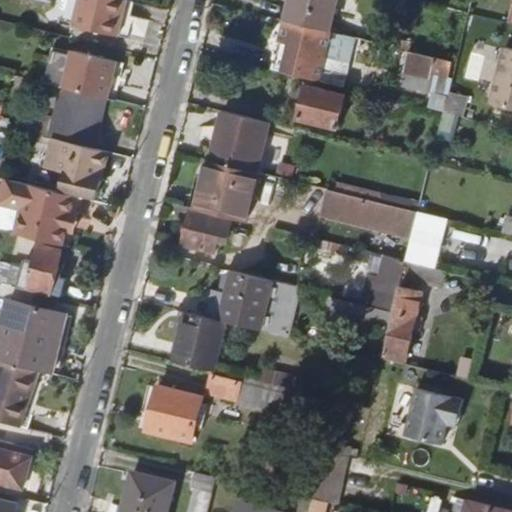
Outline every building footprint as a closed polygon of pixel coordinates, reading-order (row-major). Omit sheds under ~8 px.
[(118,35),(127,0),(76,0),(71,24),(118,35)] [(329,29),(335,0),(289,0),(286,18),(329,29)] [(329,29),(286,18),(280,39),(290,42),(283,69),(319,78),(332,30),(329,29)] [(62,85),(70,50),(51,45),(42,80),(62,85)] [(511,47),(505,45),(491,101),(511,106),(511,47)] [(70,50),(62,85),(107,96),(116,60),(71,48),(70,50)] [(424,90),(433,54),(408,48),(400,84),(424,90)] [(345,96),(308,86),(300,116),(337,126),(345,96)] [(75,94),(64,139),(84,143),(88,128),(83,127),(91,98),(75,94)] [(223,106),(211,156),(212,156),(258,168),(269,118),(223,106)] [(64,139),(59,137),(52,165),(70,169),(65,187),(98,195),(106,163),(98,162),(102,148),(84,143),(64,139)] [(98,162),(106,163),(109,150),(102,148),(98,162)] [(248,217),(259,168),(258,168),(212,156),(209,171),(206,170),(197,205),(216,209),(248,217)] [(8,176),(6,183),(27,188),(29,182),(8,176)] [(21,210),(16,231),(62,243),(66,228),(71,209),(75,193),(29,182),(27,188),(6,183),(1,205),(21,210)] [(377,214),(380,198),(331,186),(328,202),(377,214)] [(194,204),(165,196),(164,203),(192,210),(184,242),(217,250),(221,235),(210,231),(216,211),(193,207),(194,204)] [(427,263),(440,213),(420,208),(407,257),(427,263)] [(78,210),(71,209),(66,228),(73,229),(78,210)] [(14,261),(9,281),(16,283),(60,295),(65,278),(60,276),(63,266),(59,265),(64,249),(43,243),(39,260),(28,257),(27,264),(14,261)] [(373,274),(366,300),(395,307),(403,275),(407,257),(389,253),(383,276),(373,274)] [(442,285),(447,268),(427,263),(407,257),(403,275),(407,276),(387,353),(408,357),(428,281),(442,285)] [(264,326),(276,277),(235,266),(223,315),(229,317),(264,326)] [(329,308),(391,324),(395,310),(331,295),(329,308)] [(12,299),(0,345),(0,358),(3,359),(42,369),(54,372),(58,355),(65,357),(70,336),(65,334),(70,314),(12,299)] [(218,367),(229,317),(223,315),(190,307),(187,322),(182,321),(174,357),(218,367)] [(0,420),(27,428),(42,369),(3,359),(0,369),(0,420)] [(215,372),(212,388),(258,400),(262,385),(215,372)] [(152,426),(196,437),(206,394),(162,383),(155,414),(152,426)] [(465,397),(419,386),(406,433),(443,443),(450,413),(460,416),(465,397)] [(0,447),(0,477),(24,483),(30,455),(0,447)] [(339,503),(350,454),(324,448),(312,496),(339,503)] [(168,511),(176,479),(137,469),(126,511),(168,511)] [(193,511),(209,511),(215,488),(200,484),(193,511)] [(293,510),(300,511),(308,511),(312,496),(298,492),(293,510)] [(0,511),(15,511),(18,502),(0,496),(0,511)] [(312,496),(309,511),(314,511),(323,511),(326,500),(312,496)] [(292,511),(293,510),(240,498),(237,511),(292,511)] [(511,511),(470,503),(467,511),(511,511)]
